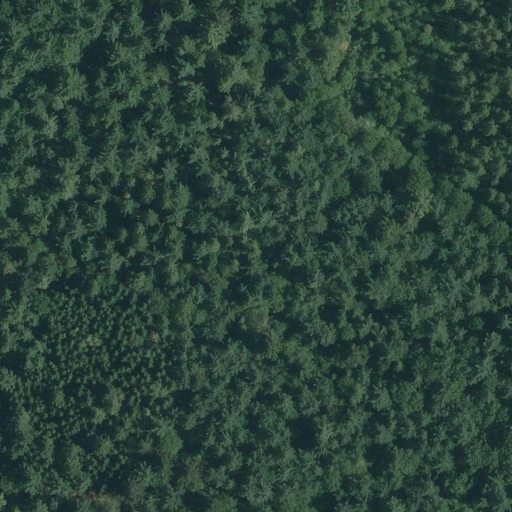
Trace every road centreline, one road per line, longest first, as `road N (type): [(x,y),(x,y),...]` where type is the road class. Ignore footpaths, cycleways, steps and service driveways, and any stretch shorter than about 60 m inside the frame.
road 1 (track): [(511,438),(0,248)]
road 2 (track): [(511,267),(323,101),(243,67),(158,0)]
road 3 (track): [(148,511),(0,488)]
